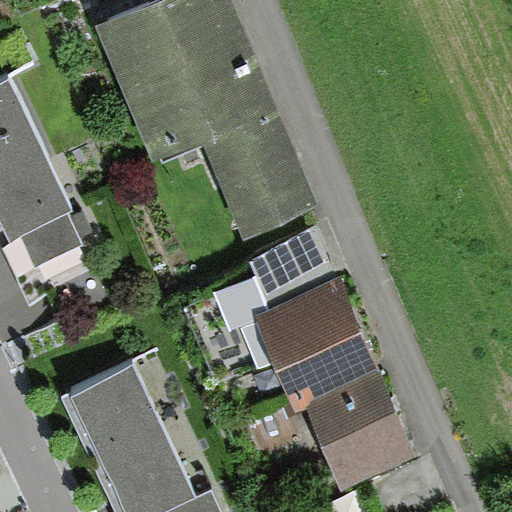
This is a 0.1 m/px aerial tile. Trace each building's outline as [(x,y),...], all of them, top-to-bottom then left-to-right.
[(239,227),(308,198),(225,0),(150,0),(99,21),(154,150),(199,131),(239,227)] [(0,197),(32,263),(102,228),(88,199),(78,204),(16,77),(0,84),(0,197)] [(311,382),(376,354),(317,220),(252,248),(271,290),(258,295),(298,388),(311,382)] [(376,354),(311,382),(348,467),(413,439),(376,354)] [(143,511),(223,511),(230,509),(215,480),(205,485),(143,358),(83,387),(143,511)]
